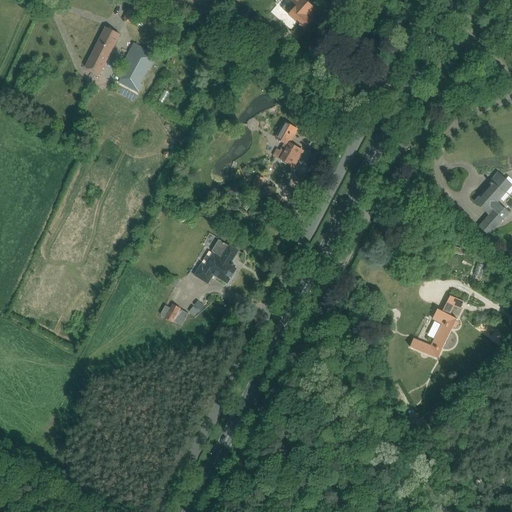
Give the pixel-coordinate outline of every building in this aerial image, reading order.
[(284,8),(282,9),(289,15),(298,23),(297,24),(299,25),(298,25),(300,27),(300,26),(302,28),(303,27),(304,28),(311,20),(308,18),(315,11),(312,9),(313,7),(304,0),(291,0),(290,2),(289,1),(288,3),(286,3),(283,6),(284,8)] [(134,12),(136,8),(132,6),(130,10),(129,9),(123,20),(131,23),(136,13),(134,12)] [(120,34),(106,27),(86,68),(99,75),(120,34)] [(129,63),(119,82),(138,93),(143,84),(141,83),(148,70),(149,70),(157,56),(134,43),(126,57),(124,60),(129,63)] [(206,43),(203,49),(211,53),(214,48),(207,44),(206,43)] [(345,94),(337,87),(328,97),(334,102),(338,102),(345,94)] [(167,91),(160,104),(166,107),(172,94),(167,91)] [(294,126),(285,121),(275,138),(285,143),(281,151),(277,149),(274,155),(291,165),(300,149),(289,143),(294,135),(290,133),(294,126)] [(484,192),(476,201),(482,206),(481,207),(489,215),(479,226),(489,235),(509,213),(497,202),(500,198),(503,201),(509,194),(511,191),(511,179),(508,177),(506,180),(497,172),(493,177),(495,179),(492,182),(491,182),(490,184),(487,188),(487,189),(484,192)] [(256,196),(264,180),(257,177),(250,193),(256,196)] [(275,195),(276,188),(265,186),(264,194),(266,194),(275,195)] [(249,212),(256,204),(251,200),(245,208),(249,212)] [(213,251),(215,252),(206,267),(202,265),(199,270),(198,269),(194,275),(208,284),(212,278),(210,277),(212,274),(226,283),(227,281),(230,280),(234,272),(234,270),(235,268),(234,267),(235,266),(230,263),(238,251),(230,245),(228,247),(219,241),(213,251)] [(481,279),(486,267),(480,264),(475,276),(481,279)] [(442,349),(456,319),(447,314),(452,303),(461,308),(464,303),(450,296),(442,311),(438,309),(433,319),(442,324),(431,346),(414,339),(410,347),(438,359),(442,349)] [(165,306),(160,314),(173,322),(173,321),(180,309),(172,304),(170,308),(165,306)] [(193,307),(189,312),(194,315),(198,310),(193,307)]
